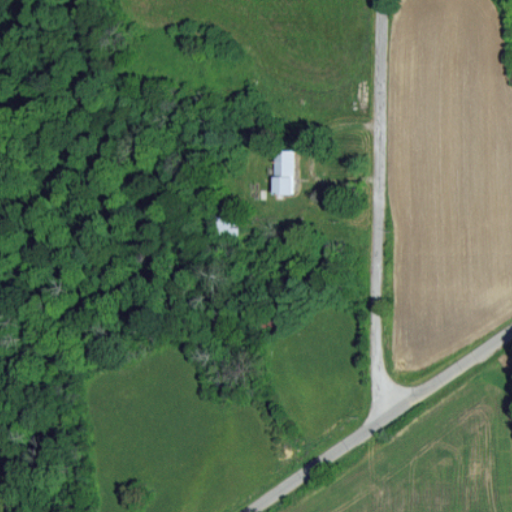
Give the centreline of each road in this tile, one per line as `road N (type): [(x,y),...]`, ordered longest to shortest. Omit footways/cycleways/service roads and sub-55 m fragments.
road 1 (residential): [(385,411),(377,349),(383,0)]
road 2 (tertiary): [(240,511),(511,324)]
